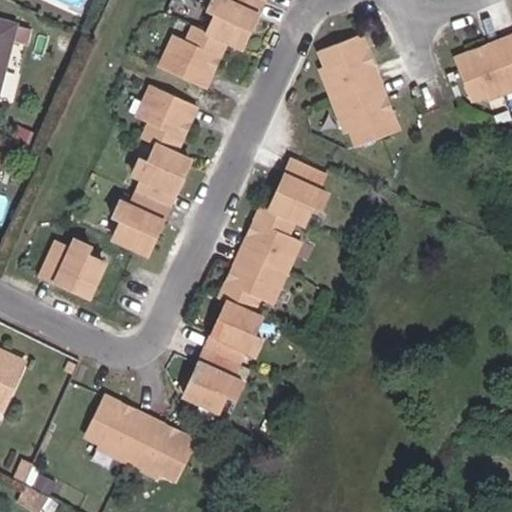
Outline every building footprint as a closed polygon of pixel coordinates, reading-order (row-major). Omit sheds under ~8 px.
[(271,0),(232,0),(231,0),(220,0),(215,12),(222,15),(214,33),(198,26),(191,42),(178,36),(166,64),(215,86),(221,73),(213,70),(220,55),(227,58),(235,42),(250,48),(257,31),(249,28),(256,13),(264,16),(271,0)] [(249,28),(257,31),(264,16),(256,13),(249,28)] [(0,97),(4,99),(25,26),(0,17),(0,97)] [(383,62),(377,64),(372,52),(378,49),(371,32),(330,47),(338,65),(329,68),(352,130),(361,127),(367,144),(409,128),(402,112),(396,115),(388,95),(394,92),(383,62)] [(511,37),(493,45),(496,51),(481,57),(479,50),(462,57),(477,96),(494,89),(498,99),(511,94),(511,37)] [(481,57),(496,51),(493,45),(479,50),(481,57)] [(377,64),(383,62),(378,49),(372,52),(377,64)] [(213,70),(221,73),(227,58),(220,55),(213,70)] [(190,117),(199,120),(206,104),(156,83),(143,113),(155,118),(147,137),(164,143),(157,159),(148,155),(142,171),(152,175),(139,207),(127,203),(122,217),(130,220),(122,238),(156,252),(164,236),(156,233),(163,218),(170,221),(184,190),(177,187),(185,171),(192,174),(199,158),(184,152),(193,134),(185,131),(190,117)] [(396,115),(402,112),(394,92),(388,95),(396,115)] [(185,131),(193,134),(199,120),(190,117),(185,131)] [(259,376),(250,372),(264,339),(274,343),(281,328),(274,325),(281,309),(274,305),(281,289),(294,294),(322,232),(310,226),(316,211),(324,214),(332,198),(340,200),(346,186),(337,181),(343,166),(309,151),(303,166),(311,170),(304,185),(295,181),(288,198),(279,194),(272,210),(280,214),(273,230),(264,227),(251,256),(259,260),(252,276),(244,272),(236,290),(245,293),(237,308),(246,312),(239,327),(231,324),(217,356),(225,360),(218,373),(210,369),(202,387),(236,402),(244,385),(254,389),(259,376)] [(295,181),(304,185),(311,170),(303,166),(295,181)] [(177,187),(184,190),(192,174),(185,171),(177,187)] [(264,227),(273,230),(280,214),(272,210),(264,227)] [(156,233),(164,236),(170,221),(163,218),(156,233)] [(83,279),(99,286),(115,251),(98,245),(101,237),(87,231),(82,243),(66,236),(53,266),(69,272),(72,266),(86,271),(83,279)] [(244,272),(252,276),(259,260),(251,256),(244,272)] [(231,324),(239,327),(246,312),(237,308),(231,324)] [(0,386),(6,389),(21,396),(40,353),(0,335),(0,386)] [(210,369),(218,373),(225,360),(217,356),(210,369)] [(199,423),(195,431),(180,424),(184,416),(153,401),(150,408),(135,402),(138,394),(121,386),(101,427),(119,436),(116,444),(175,472),(179,464),(196,472),(216,432),(199,423)] [(150,408),(153,401),(138,394),(135,402),(150,408)] [(180,424),(195,431),(199,423),(184,416),(180,424)] [(57,496),(64,485),(43,475),(25,466),(19,477),(57,496)]
